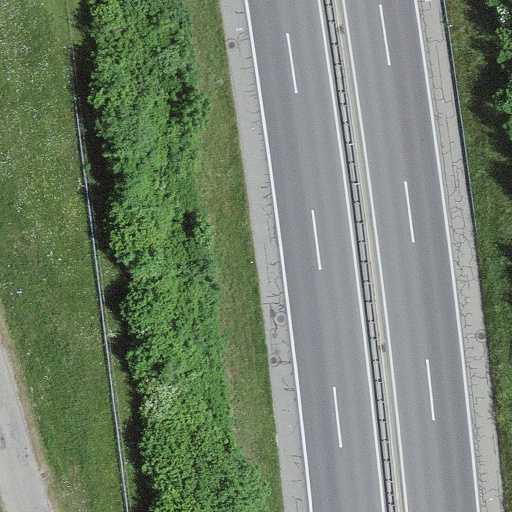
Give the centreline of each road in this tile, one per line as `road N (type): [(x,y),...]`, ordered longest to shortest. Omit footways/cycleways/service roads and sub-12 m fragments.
road 1 (motorway): [(279,0),(341,511)]
road 2 (motorway): [(436,511),(375,0)]
